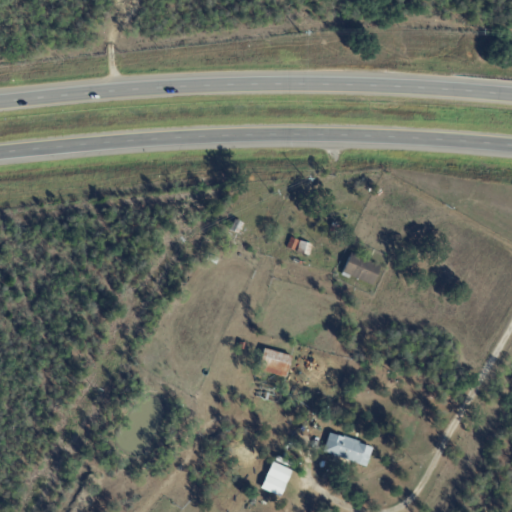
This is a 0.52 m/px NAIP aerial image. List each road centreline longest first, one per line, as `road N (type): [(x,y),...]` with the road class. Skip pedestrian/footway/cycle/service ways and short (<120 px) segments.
road 1 (trunk): [(511,94),(273,83),(0,101)]
road 2 (trunk): [(0,153),(273,134),(511,143)]
